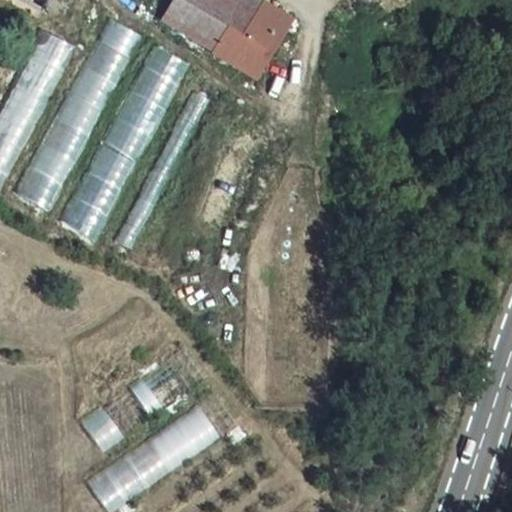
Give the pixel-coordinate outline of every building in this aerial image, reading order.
[(247,77),(274,32),(223,0),(168,0),(157,18),(247,77)] [(223,0),(274,32),(282,19),(251,0),(223,0)] [(55,213),(140,30),(107,15),(22,198),(55,213)] [(39,28),(0,120),(0,192),(5,195),(69,40),(39,28)] [(97,237),(193,62),(160,45),(64,219),(97,237)] [(185,357),(81,414),(99,446),(203,390),(185,357)] [(201,404),(89,480),(110,511),(111,511),(224,436),(201,404)]
